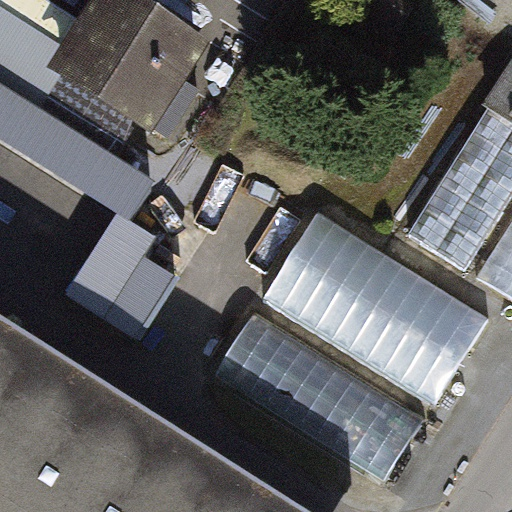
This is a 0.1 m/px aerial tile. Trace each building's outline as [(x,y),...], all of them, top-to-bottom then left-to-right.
[(0,20),(0,95),(36,118),(64,75),(149,129),(151,127),(171,139),(199,95),(179,82),(198,53),(114,0),(110,0),(69,65),(0,20)] [(367,0),(361,10),(395,31),(415,1),(412,0),(367,0)] [(490,111),(411,238),(467,273),(511,200),(511,73),(489,110),(490,111)] [(36,118),(0,95),(0,142),(123,220),(70,301),(140,345),(178,283),(148,264),(159,245),(132,227),(153,192),(36,118)] [(321,214),(265,302),(436,409),(492,321),(321,214)] [(511,228),(479,280),(511,301),(511,228)] [(428,419),(258,312),(214,381),(384,488),(428,419)] [(0,511),(289,511),(0,329),(0,511)]
